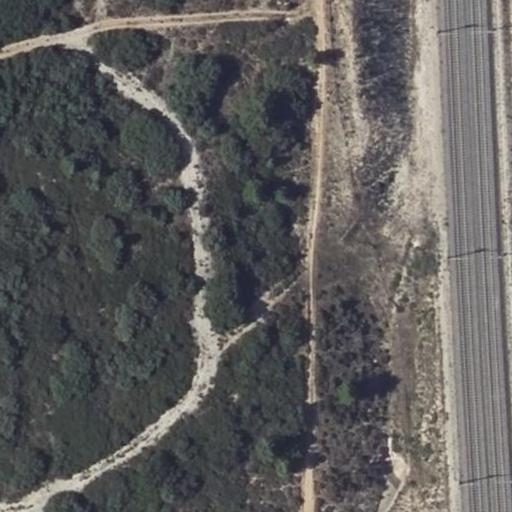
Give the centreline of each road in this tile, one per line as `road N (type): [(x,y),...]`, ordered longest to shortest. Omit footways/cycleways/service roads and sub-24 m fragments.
road 1 (track): [(15,511),(132,449),(175,411),(201,344),(195,178),(170,119),(66,34)]
road 2 (track): [(314,11),(142,20),(0,53)]
road 3 (track): [(201,344),(245,322),(305,263)]
